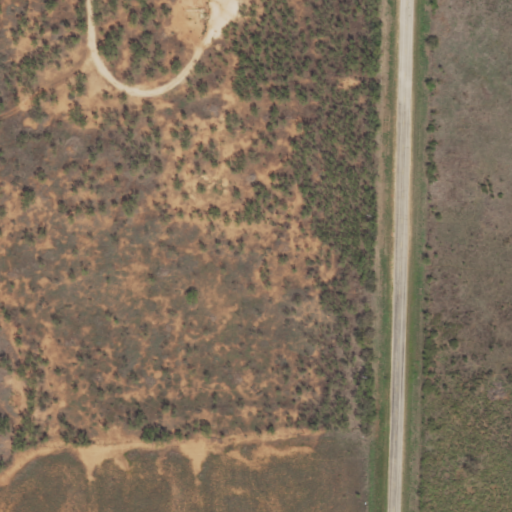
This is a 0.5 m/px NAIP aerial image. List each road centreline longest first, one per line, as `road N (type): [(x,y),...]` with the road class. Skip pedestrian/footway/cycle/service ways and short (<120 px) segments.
road 1 (tertiary): [(394,511),(407,0)]
road 2 (track): [(405,83),(75,45)]
road 3 (track): [(0,87),(75,45),(78,0)]
